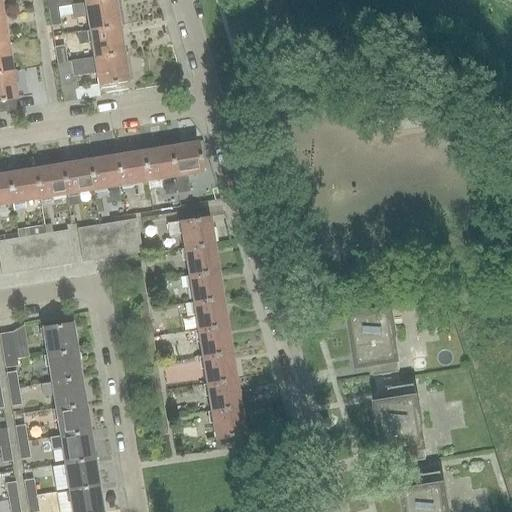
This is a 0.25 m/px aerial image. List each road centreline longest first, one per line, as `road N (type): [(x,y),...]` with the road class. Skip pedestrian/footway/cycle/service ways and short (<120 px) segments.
road 1 (unclassified): [(216,102),(343,511)]
road 2 (residential): [(0,300),(98,284),(136,511)]
road 3 (residential): [(0,139),(216,102)]
